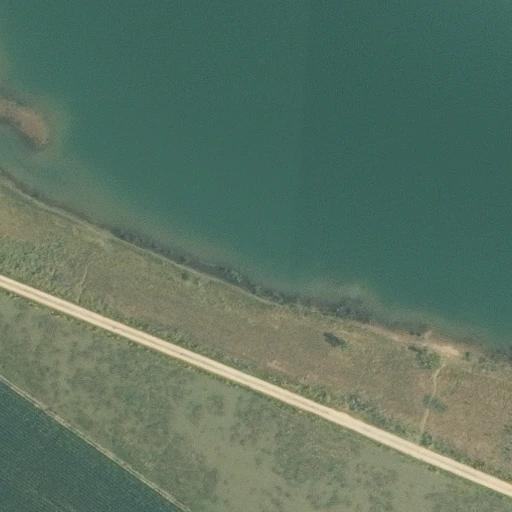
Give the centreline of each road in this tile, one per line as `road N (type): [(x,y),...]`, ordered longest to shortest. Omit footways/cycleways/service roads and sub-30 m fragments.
road 1 (track): [(313,404),(0,276)]
road 2 (track): [(313,404),(511,485)]
